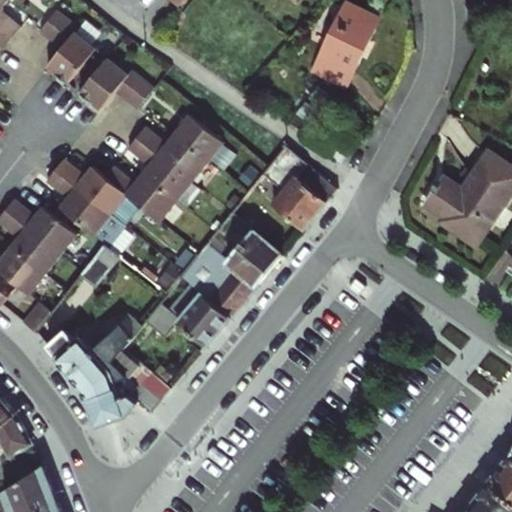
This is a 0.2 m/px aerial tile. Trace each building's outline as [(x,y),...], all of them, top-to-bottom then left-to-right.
[(0,0),(0,23),(16,36),(23,26),(6,12),(6,6),(10,0),(0,0)] [(381,19),(348,4),(317,68),(350,84),(381,19)] [(42,30),(55,40),(71,18),(60,8),(42,30)] [(51,67),(72,83),(100,48),(79,31),(83,27),(71,18),(55,40),(65,49),(51,67)] [(0,41),(7,47),(16,36),(0,23),(0,41)] [(111,57),(83,92),(105,108),(119,91),(130,99),(147,78),(134,69),(131,74),(111,57)] [(140,108),(157,87),(147,78),(130,99),(140,108)] [(334,109),(312,135),(342,160),(365,134),(334,109)] [(177,134),(211,162),(228,141),(193,114),(177,134)] [(149,125),(140,136),(196,181),(211,162),(177,134),(172,140),(167,140),(149,125)] [(196,181),(140,136),(132,147),(150,161),(150,169),(147,173),(181,200),(196,181)] [(306,229),(340,188),(289,144),(267,172),(286,189),(274,202),(306,229)] [(511,192),(511,165),(491,151),(465,188),(462,187),(458,193),(441,182),(427,202),(446,215),(443,220),(478,244),(511,192)] [(59,167),(115,213),(130,193),(109,176),(95,166),(92,171),(85,171),(68,156),(59,167)] [(130,193),(165,220),(181,200),(147,173),(142,178),(135,178),(118,164),(109,176),(130,193)] [(63,205),(111,244),(128,223),(115,213),(59,167),(50,178),(68,192),(68,199),(63,205)] [(446,175),(441,182),(458,193),(462,187),(446,175)] [(9,208),(65,253),(81,234),(46,205),(41,211),(34,211),(17,198),(9,208)] [(49,273),(65,253),(9,208),(0,219),(18,233),(18,240),(14,245),(49,273)] [(224,251),(211,241),(203,251),(185,274),(193,281),(213,298),(234,316),(286,253),(256,229),(225,266),(217,260),(224,251)] [(108,244),(84,274),(99,287),(123,257),(108,244)] [(0,265),(22,283),(34,293),(49,273),(14,245),(11,249),(4,250),(0,246),(0,265)] [(224,251),(217,260),(225,266),(231,258),(224,251)] [(0,300),(5,305),(22,283),(0,265),(0,300)] [(234,316),(213,298),(193,281),(171,307),(163,301),(146,322),(165,337),(179,321),(208,346),(234,316)] [(56,310),(44,301),(27,322),(39,331),(56,310)] [(127,311),(89,342),(94,348),(124,322),(136,335),(144,325),(127,311)] [(88,388),(116,360),(127,346),(136,335),(124,322),(94,348),(89,342),(83,335),(78,340),(69,328),(50,343),(88,388)] [(163,399),(175,386),(169,381),(175,373),(164,364),(158,371),(127,346),(116,360),(137,380),(141,385),(144,382),(163,399)] [(88,389),(92,399),(137,380),(116,360),(88,388),(88,389)] [(92,399),(101,424),(132,413),(142,402),(133,394),(141,385),(137,380),(92,399)] [(144,382),(141,385),(133,394),(142,402),(152,411),(163,399),(144,382)] [(0,433),(1,433),(13,455),(35,443),(20,415),(0,393),(0,433)] [(511,454),(493,480),(511,495),(511,454)] [(64,511),(46,464),(6,491),(14,511),(64,511)] [(511,511),(511,495),(493,480),(467,511),(511,511)]
